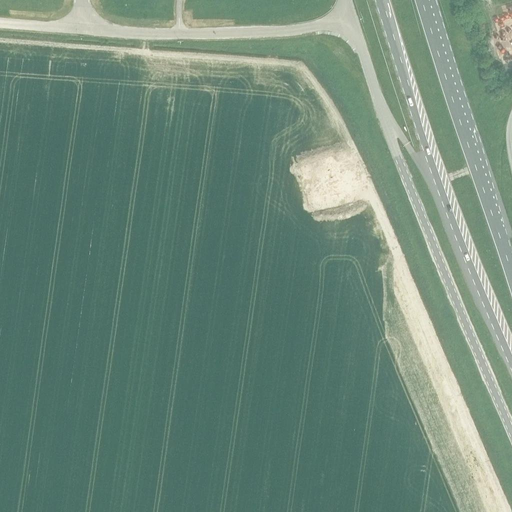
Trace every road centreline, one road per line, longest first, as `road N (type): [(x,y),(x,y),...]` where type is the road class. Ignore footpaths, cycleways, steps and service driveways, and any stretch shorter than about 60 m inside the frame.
road 1 (unclassified): [(511,434),(405,178),(352,19)]
road 2 (primary): [(379,0),(435,190),(511,367)]
road 3 (primary): [(511,276),(421,0)]
road 4 (unclassified): [(83,28),(255,33),(352,19)]
